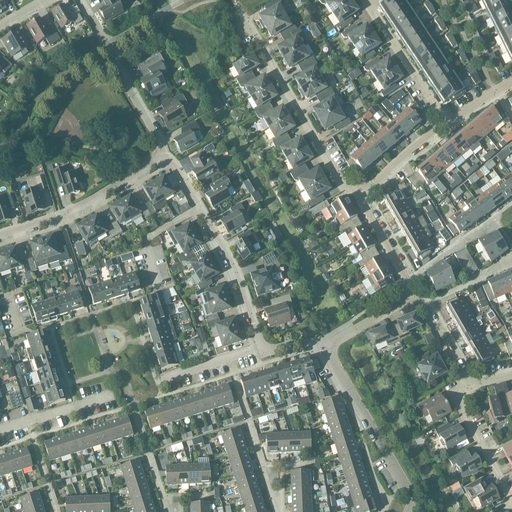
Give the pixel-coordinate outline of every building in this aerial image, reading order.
[(105,7),(99,11),(105,22),(123,12),(121,10),(122,7),(120,3),(117,3),(117,1),(118,0),(105,0),(102,2),(105,7)] [(260,16),(260,19),(265,28),(284,16),(279,6),(280,5),(281,2),(279,0),(276,0),(266,6),(269,11),(260,16)] [(332,14),(351,2),(349,0),(321,0),(319,1),(321,5),(324,5),(326,4),(332,14)] [(388,0),(378,7),(378,8),(380,7),(385,15),(405,1),(403,0),(388,0)] [(487,9),(505,0),(484,0),(483,1),(487,9)] [(491,18),(511,7),(511,6),(508,0),(505,0),(487,9),(491,18)] [(390,23),(410,9),(405,1),(385,15),(390,23)] [(427,10),(432,6),(428,1),(424,4),(427,10)] [(351,2),(332,14),(339,24),(338,25),(337,28),(339,31),(351,23),(348,18),(356,13),(357,10),(351,2)] [(64,5),(52,12),(61,29),(64,27),(67,28),(70,26),(71,23),(79,19),(73,8),(68,11),(64,5)] [(511,7),(491,18),(495,27),(511,18),(511,7)] [(396,31),(416,17),(410,9),(390,23),(396,31)] [(290,27),(284,16),(265,28),(270,37),(272,37),(281,32),(284,37),(297,30),(295,27),(292,26),(290,27)] [(401,39),(421,25),(416,17),(396,31),(401,39)] [(438,26),(443,22),(438,17),(434,20),(438,26)] [(500,35),(511,29),(511,18),(495,27),(500,35)] [(40,19),(27,26),(37,44),(46,39),(50,46),(60,40),(53,27),(47,31),(40,19)] [(479,24),(473,27),(477,32),(482,30),(479,24)] [(406,47),(426,33),(421,25),(401,39),(406,47)] [(355,47),(373,35),(367,26),(365,26),(357,32),(353,27),(341,35),(343,38),(347,39),(348,38),(355,47)] [(511,29),(500,35),(504,44),(511,40),(511,29)] [(283,59),(302,47),(296,37),(298,36),(299,33),(297,30),(284,37),(287,42),(278,47),(278,50),(283,59)] [(412,55),(432,41),(426,33),(406,47),(412,55)] [(14,34),(2,41),(12,57),(22,52),(24,56),(31,52),(21,35),(16,38),(14,34)] [(449,42),(454,39),(449,34),(445,36),(449,42)] [(373,35),(355,47),(361,57),(360,58),(359,61),(361,65),(373,56),(370,52),(379,46),(379,44),(373,35)] [(417,63),(437,50),(432,41),(412,55),(417,63)] [(487,42),(482,44),(486,50),(490,47),(487,42)] [(302,68),(315,61),(313,58),(310,57),(308,58),(302,47),(283,59),(288,68),(290,68),(299,63),(302,68)] [(437,50),(417,63),(422,71),(442,58),(437,50)] [(459,58),(464,55),(460,50),(456,52),(459,58)] [(159,54),(138,66),(142,73),(143,73),(146,77),(139,81),(148,95),(150,93),(152,98),(167,89),(167,88),(160,77),(164,75),(163,74),(166,72),(163,68),(166,66),(159,54)] [(237,81),(238,84),(251,77),(248,72),(257,67),(258,65),(255,61),(257,60),(253,54),(247,57),(248,58),(233,66),(239,77),(237,78),(237,81)] [(0,70),(5,74),(12,66),(3,58),(0,61),(0,70)] [(428,79),(448,66),(442,58),(422,71),(428,79)] [(497,58),(496,59),(490,61),(497,70),(498,73),(503,70),(497,58)] [(377,81),(395,68),(390,60),(387,59),(379,65),(376,60),(363,68),(366,71),(369,72),(370,71),(377,81)] [(122,72),(135,66),(132,60),(119,66),(122,72)] [(315,61),(302,68),(305,73),(296,78),(296,81),(301,90),(320,78),(314,68),(316,67),(317,64),(315,61)] [(433,87),(453,73),(448,66),(428,79),(433,87)] [(470,74),(475,71),(470,66),(466,68),(470,74)] [(395,68),(377,81),(383,90),(382,91),(381,95),(383,98),(396,90),(392,85),(401,79),(401,77),(395,68)] [(475,71),(470,74),(468,75),(476,86),(481,83),(479,80),(475,71)] [(438,95),(458,81),(453,73),(433,87),(438,95)] [(320,99),(333,92),(324,76),(320,78),(301,90),(306,99),(308,99),(317,94),(320,99)] [(245,88),(251,98),(270,87),(265,78),(263,77),(254,82),(251,77),(238,84),(240,88),(243,89),(245,88)] [(458,81),(438,95),(444,103),(442,104),(443,104),(465,89),(464,90),(458,81)] [(275,96),(270,87),(251,98),(257,108),(255,109),(254,112),(256,115),(269,108),(266,103),(275,98),(275,96)] [(401,91),(396,95),(401,100),(405,96),(401,91)] [(319,121),(338,109),(332,99),(334,98),(335,95),(333,92),(320,99),(323,104),(314,109),(314,112),(319,121)] [(182,94),(168,102),(171,107),(159,114),(167,129),(186,118),(180,108),(187,104),(182,94)] [(386,100),(381,104),(385,109),(391,105),(386,100)] [(400,116),(412,129),(421,122),(420,122),(417,119),(423,114),(416,104),(409,109),(409,108),(400,116)] [(507,124),(509,122),(499,105),(493,109),(491,107),(482,115),(494,129),(502,121),(504,124),(507,124)] [(374,106),(369,111),(373,117),(379,112),(374,106)] [(269,108),(256,115),(258,119),(261,119),(263,119),(269,129),(288,118),(283,109),(281,108),(272,113),(269,108)] [(338,109),(319,121),(324,130),(326,130),(335,125),(338,130),(351,123),(349,120),(346,119),(344,120),(338,109)] [(369,112),(364,116),(368,121),(373,117),(369,112)] [(474,122),(486,136),(494,129),(482,115),(474,122)] [(392,123),(404,136),(412,129),(400,116),(392,123)] [(288,118),(269,129),(275,139),(273,140),(272,143),(274,146),(287,139),(284,134),(293,129),(293,127),(288,118)] [(184,134),(174,140),(181,152),(197,143),(192,135),(200,131),(194,121),(181,129),(184,134)] [(486,136),(474,122),(466,129),(477,143),(486,136)] [(384,130),(396,143),(404,136),(392,123),(384,130)] [(352,126),(344,133),(348,138),(356,131),(352,126)] [(457,136),(469,150),(472,153),(481,146),(477,143),(466,129),(457,136)] [(376,137),(387,150),(396,143),(384,130),(376,137)] [(449,143),(461,156),(469,150),(457,136),(449,143)] [(367,144),(379,157),(387,150),(376,137),(367,144)] [(287,160),(306,149),(301,140),(299,139),(290,144),(287,139),(274,146),(276,150),(279,151),(281,150),(287,160)] [(461,156),(449,143),(441,150),(453,163),(461,156)] [(359,151),(371,164),(379,157),(367,144),(359,151)] [(211,145),(204,149),(207,154),(214,150),(211,145)] [(306,149),(287,160),(293,170),(291,171),(290,174),(292,177),(305,170),(302,165),(311,160),(311,158),(306,149)] [(453,163),(441,150),(433,157),(444,170),(453,163)] [(359,151),(350,158),(351,158),(346,162),(353,173),(359,168),(362,171),(362,172),(371,164),(359,151)] [(201,153),(190,160),(195,169),(192,171),(199,184),(219,173),(211,160),(207,163),(201,153)] [(505,159),(500,153),(496,157),(501,162),(505,159)] [(444,170),(433,157),(424,164),(436,177),(444,170)] [(436,177),(424,164),(415,171),(416,172),(412,176),(420,186),(425,182),(427,184),(427,185),(436,177)] [(53,172),(57,185),(63,183),(67,196),(84,190),(81,182),(78,184),(75,173),(66,176),(65,171),(60,173),(59,170),(53,172)] [(305,191),(324,180),(319,171),(317,170),(308,175),(305,170),(292,177),(294,181),(297,181),(299,181),(305,191)] [(501,181),(511,196),(511,195),(511,177),(510,175),(501,181)] [(154,183),(164,200),(174,194),(164,177),(164,178),(163,176),(156,180),(157,182),(154,183)] [(415,190),(420,186),(412,176),(407,180),(415,190)] [(511,196),(501,181),(498,176),(489,183),(490,183),(503,202),(511,196)] [(23,194),(29,214),(44,210),(38,192),(44,190),(40,177),(27,181),(30,192),(23,194)] [(214,184),(218,189),(206,196),(213,207),(229,198),(225,191),(231,188),(225,178),(214,184)] [(324,180),(305,191),(311,201),(309,202),(308,205),(310,209),(323,201),(320,196),(329,191),(329,189),(324,180)] [(164,200),(154,183),(152,185),(151,183),(144,187),(145,189),(144,189),(154,205),(164,200)] [(481,190),(484,194),(494,208),(503,202),(490,183),(481,190)] [(184,197),(178,186),(173,189),(179,200),(184,197)] [(404,189),(400,191),(399,192),(398,192),(396,190),(389,197),(389,198),(387,199),(386,198),(383,200),(389,210),(405,201),(410,199),(404,189)] [(0,223),(11,220),(7,207),(13,205),(14,209),(9,191),(0,193),(0,223)] [(257,193),(252,196),(256,202),(261,199),(257,193)] [(475,200),(486,215),(494,208),(484,194),(475,200)] [(121,203),(130,219),(132,223),(142,217),(131,197),(130,197),(129,196),(122,200),(123,201),(121,203)] [(331,206),(329,207),(326,201),(308,212),(312,217),(327,209),(332,218),(336,216),(352,207),(346,197),(345,197),(345,198),(331,206)] [(473,197),(464,203),(466,207),(477,221),(486,215),(475,200),(473,197)] [(395,220),(411,211),(405,201),(389,210),(395,220)] [(145,205),(151,216),(156,213),(150,202),(145,205)] [(130,219),(121,203),(118,204),(117,203),(110,206),(111,208),(120,225),(130,219)] [(240,203),(230,209),(233,215),(221,222),(228,233),(244,224),(238,213),(244,210),(240,203)] [(187,204),(179,208),(182,213),(189,209),(187,204)] [(151,216),(145,205),(139,208),(146,219),(151,216)] [(345,231),(356,224),(353,219),(357,217),(352,207),(336,216),(342,226),(338,228),(341,233),(345,231)] [(468,227),(477,221),(466,207),(458,213),(468,227)] [(433,210),(428,213),(431,218),(436,215),(433,210)] [(411,211),(395,220),(400,229),(416,220),(411,211)] [(468,227),(458,213),(449,220),(451,223),(446,226),(454,237),(459,233),(459,234),(468,227)] [(90,221),(87,222),(97,238),(106,233),(97,216),(96,217),(95,215),(89,219),(90,221)] [(421,229),(425,227),(427,226),(421,217),(416,220),(400,229),(406,238),(421,229)] [(97,238),(87,222),(84,224),(84,222),(77,226),(78,227),(77,228),(87,244),(97,238)] [(111,225),(117,236),(123,233),(116,222),(111,225)] [(175,246),(178,244),(195,235),(193,232),(195,231),(191,224),(189,225),(177,232),(174,227),(166,231),(175,246)] [(359,230),(356,224),(345,231),(348,236),(353,246),(369,237),(363,227),(363,228),(359,230)] [(117,236),(111,225),(106,228),(112,239),(117,236)] [(411,248),(427,239),(431,236),(425,227),(421,229),(406,238),(411,248)] [(439,232),(446,242),(451,239),(444,228),(439,232)] [(256,254),(252,248),(259,244),(254,235),(252,236),(249,231),(237,238),(240,243),(235,246),(243,261),(256,254)] [(478,242),(483,253),(501,242),(496,234),(478,242)] [(195,235),(178,244),(184,254),(177,257),(180,263),(191,257),(188,252),(201,245),(200,244),(202,243),(198,236),(196,237),(195,235)] [(52,237),(51,237),(51,236),(44,238),(44,240),(41,241),(49,265),(59,261),(60,263),(62,262),(68,261),(69,260),(65,248),(56,250),(52,237)] [(369,237),(353,246),(359,256),(360,255),(362,261),(373,254),(370,249),(374,247),(375,247),(369,237)] [(433,249),(427,239),(411,248),(417,258),(420,257),(422,260),(431,253),(429,250),(432,249),(433,249)] [(31,272),(37,270),(36,269),(49,265),(41,241),(38,242),(38,240),(30,242),(31,244),(30,244),(35,258),(27,260),(31,272)] [(501,242),(483,253),(490,263),(506,251),(501,242)] [(82,243),(75,245),(78,257),(86,255),(82,243)] [(4,252),(10,271),(21,267),(15,249),(14,247),(7,250),(7,252),(4,252)] [(466,263),(472,259),(466,249),(460,252),(466,263)] [(0,273),(10,271),(4,252),(1,253),(1,252),(0,251),(0,273)] [(263,270),(250,275),(257,298),(281,290),(278,283),(283,280),(281,274),(275,274),(274,270),(280,266),(272,252),(262,258),(267,268),(263,270)] [(461,266),(466,263),(460,252),(454,255),(461,266)] [(132,253),(120,257),(122,264),(134,260),(132,253)] [(191,257),(180,263),(184,268),(187,266),(189,270),(192,268),(195,274),(212,264),(211,262),(212,261),(208,254),(207,255),(206,255),(194,262),(191,257)] [(373,254),(362,261),(358,263),(361,268),(365,266),(371,276),(386,267),(381,257),(380,257),(380,258),(377,260),(373,254)] [(472,259),(466,263),(473,274),(478,270),(472,259)] [(27,260),(21,262),(25,274),(31,272),(27,260)] [(450,272),(442,262),(426,274),(431,283),(450,272)] [(466,263),(461,266),(467,277),(473,274),(466,263)] [(195,274),(201,284),(197,286),(199,290),(204,288),(208,286),(212,285),(210,279),(218,274),(217,274),(219,273),(215,266),(213,267),(212,264),(195,274)] [(175,266),(170,269),(173,275),(179,272),(175,266)] [(386,267),(371,276),(367,278),(376,293),(391,284),(388,279),(391,277),(392,277),(386,267)] [(450,272),(431,283),(436,292),(455,284),(453,279),(450,272)] [(135,273),(123,277),(128,294),(140,290),(135,273)] [(511,291),(511,284),(508,274),(498,279),(505,295),(511,291)] [(117,298),(128,294),(123,277),(111,281),(117,298)] [(505,295),(498,279),(488,283),(488,284),(482,287),(489,302),(505,295)] [(105,301),(117,298),(111,281),(100,284),(105,301)] [(94,305),(105,301),(100,284),(88,288),(94,305)] [(204,288),(199,290),(195,292),(196,296),(200,295),(203,306),(227,299),(226,296),(228,295),(226,288),(224,288),(210,292),(208,286),(204,288)] [(83,297),(80,288),(77,289),(75,288),(73,288),(67,289),(66,291),(65,293),(66,295),(71,312),(83,308),(80,298),(83,297)] [(480,288),(474,290),(479,302),(485,299),(480,288)] [(342,294),(336,297),(340,303),(345,300),(342,294)] [(60,316),(71,312),(66,295),(55,299),(60,316)] [(265,313),(263,315),(264,319),(267,320),(270,328),(279,325),(278,324),(290,320),(287,310),(293,308),(289,295),(274,300),(276,307),(264,311),(265,313)] [(157,296),(140,301),(143,313),(160,308),(157,297),(157,296)] [(467,309),(462,299),(461,300),(459,301),(457,298),(447,303),(448,306),(446,308),(452,318),(467,309)] [(55,299),(43,303),(49,319),(60,316),(55,299)] [(203,306),(201,307),(206,323),(219,319),(217,314),(231,310),(230,309),(232,308),(230,301),(228,301),(227,299),(203,306)] [(485,299),(479,302),(482,309),(488,306),(485,299)] [(37,323),(49,319),(43,303),(31,306),(32,308),(29,309),(32,319),(35,318),(37,323)] [(147,324),(169,317),(169,316),(166,306),(160,308),(143,313),(147,324)] [(467,309),(452,318),(457,328),(473,318),(467,309)] [(492,312),(487,316),(490,321),(496,317),(492,312)] [(398,324),(392,327),(399,342),(411,337),(408,332),(420,326),(415,315),(397,322),(398,324)] [(151,336),(173,329),(170,318),(169,317),(147,324),(151,336)] [(462,337),(478,328),(482,326),(480,322),(476,324),(473,318),(457,328),(462,337)] [(496,318),(488,322),(491,327),(495,325),(499,323),(496,318)] [(221,325),(219,319),(206,323),(208,329),(216,326),(219,337),(238,331),(237,329),(238,328),(236,321),(234,321),(221,325)] [(388,348),(399,342),(392,327),(387,329),(386,328),(374,333),(373,331),(366,335),(369,342),(371,341),(373,347),(385,342),(388,348)] [(478,328),(462,337),(468,346),(484,337),(478,328)] [(154,347),(171,342),(176,340),(177,339),(173,329),(151,336),(154,347)] [(238,334),(238,331),(219,337),(222,347),(215,349),(217,356),(229,352),(228,346),(241,342),(242,341),(240,334),(238,334)] [(43,332),(26,337),(30,349),(47,343),(43,332)] [(498,335),(491,339),(494,344),(501,340),(498,335)] [(489,346),(484,337),(468,346),(473,356),(489,346)] [(175,353),(171,342),(154,347),(158,359),(175,353)] [(30,349),(34,360),(51,355),(47,343),(30,349)] [(494,357),(495,356),(489,346),(473,356),(479,366),(482,364),(481,364),(484,362),(484,363),(494,360),(493,357),(494,356),(494,357)] [(409,349),(404,351),(408,358),(412,356),(409,349)] [(15,354),(11,355),(14,363),(20,361),(17,353),(15,354)] [(178,365),(175,353),(158,359),(162,370),(178,365)] [(433,359),(429,353),(417,360),(421,366),(419,367),(424,375),(422,376),(425,383),(427,381),(428,383),(440,376),(441,378),(448,374),(439,358),(437,359),(436,357),(433,359)] [(54,366),(51,355),(34,360),(37,372),(54,366)] [(298,362),(304,380),(305,384),(317,381),(310,359),(298,362)] [(292,383),(304,380),(298,362),(287,366),(292,383)] [(22,364),(15,367),(18,378),(26,375),(22,364)] [(37,372),(41,383),(58,378),(54,366),(37,372)] [(275,370),(281,387),(282,392),(294,388),(292,383),(287,366),(275,370)] [(275,370),(264,373),(269,391),(281,387),(275,370)] [(264,373),(252,377),(258,394),(269,391),(264,373)] [(25,376),(18,378),(22,389),(28,387),(25,376)] [(246,398),(258,394),(252,377),(241,381),(246,398)] [(61,389),(58,378),(41,383),(45,395),(61,389)] [(228,385),(217,388),(223,407),(233,403),(228,385)] [(28,387),(22,389),(25,399),(31,397),(28,387)] [(212,410),(223,407),(217,388),(207,392),(212,410)] [(65,401),(61,389),(45,395),(48,406),(65,401)] [(321,400),(330,397),(326,390),(322,391),(319,396),(321,400)] [(17,408),(24,406),(20,392),(13,394),(17,408)] [(207,392),(196,395),(202,413),(212,410),(207,392)] [(508,417),(511,415),(511,394),(509,395),(508,393),(502,395),(508,417)] [(196,395),(186,398),(192,417),(202,413),(196,395)] [(440,395),(418,407),(424,418),(429,415),(433,422),(451,412),(446,403),(445,404),(440,395)] [(499,422),(498,419),(508,417),(502,395),(496,396),(496,399),(488,401),(491,412),(487,414),(492,426),(499,422)] [(297,401),(299,407),(311,403),(309,397),(297,401)] [(325,414),(343,408),(340,397),(321,403),(325,414)] [(34,398),(25,401),(29,413),(38,411),(34,398)] [(186,398),(176,401),(181,420),(192,417),(186,398)] [(295,398),(285,401),(287,407),(297,404),(295,398)] [(176,401),(165,405),(171,423),(181,420),(176,401)] [(285,402),(273,406),(275,411),(287,407),(285,402)] [(161,426),(171,423),(165,405),(155,408),(161,426)] [(150,430),(161,426),(155,408),(144,411),(150,430)] [(343,408),(325,414),(328,424),(346,418),(343,408)] [(0,418),(1,421),(15,416),(12,409),(0,413),(0,418)] [(127,417),(117,420),(122,439),(133,435),(127,417)] [(328,424),(331,434),(350,429),(346,418),(328,424)] [(112,442),(122,439),(117,420),(106,424),(112,442)] [(102,445),(112,442),(106,424),(96,427),(102,445)] [(452,430),(448,424),(435,431),(439,438),(440,437),(442,439),(440,440),(439,442),(442,447),(444,447),(445,446),(447,450),(466,439),(458,426),(452,430)] [(96,427),(86,430),(91,448),(102,445),(96,427)] [(221,435),(224,446),(243,440),(239,429),(221,435)] [(334,445),(353,439),(350,429),(331,434),(334,445)] [(86,430),(75,433),(81,452),(91,448),(86,430)] [(71,455),(81,452),(75,433),(65,437),(71,455)] [(289,453),(300,453),(299,433),(288,434),(289,453)] [(311,452),(310,433),(299,433),(300,453),(311,452)] [(267,454),(278,453),(277,434),(266,435),(267,454)] [(278,453),(289,453),(288,434),(277,434),(278,453)] [(60,458),(71,455),(65,437),(55,440),(60,458)] [(334,445),(338,455),(356,449),(353,439),(334,445)] [(60,458),(55,440),(44,443),(50,462),(60,458)] [(224,446),(227,456),(246,450),(243,440),(224,446)] [(171,447),(173,452),(173,453),(183,450),(181,444),(171,447)] [(507,460),(511,457),(511,444),(503,450),(507,457),(506,457),(507,460)] [(32,467),(27,449),(16,452),(22,470),(32,467)] [(338,455),(341,465),(359,460),(356,449),(338,455)] [(227,456),(231,466),(249,461),(246,450),(227,456)] [(12,474),(22,470),(16,452),(6,455),(12,474)] [(466,458),(463,453),(449,461),(453,467),(456,465),(457,467),(457,470),(459,473),(461,474),(463,477),(469,474),(469,475),(477,471),(477,470),(481,467),(474,454),(466,458)] [(6,455),(0,457),(0,472),(1,477),(12,474),(6,455)] [(341,465),(344,476),(363,470),(359,460),(341,465)] [(139,461),(120,467),(124,478),(142,472),(139,461)] [(231,466),(234,477),(252,471),(249,461),(231,466)] [(199,465),(188,466),(189,485),(199,484),(199,465)] [(211,484),(210,465),(199,465),(199,484),(211,484)] [(166,486),(178,485),(177,466),(166,467),(166,486)] [(177,466),(178,485),(189,485),(188,466),(177,466)] [(344,476),(348,486),(366,480),(363,470),(344,476)] [(256,481),(252,471),(234,477),(237,487),(256,481)] [(310,471),(291,472),(291,483),(310,482),(310,471)] [(124,478),(127,488),(145,482),(142,472),(124,478)] [(481,479),(470,486),(465,489),(471,500),(476,498),(482,508),(499,499),(492,485),(486,488),(481,479)] [(348,486),(351,496),(369,490),(366,480),(348,486)] [(237,487),(241,497),(259,491),(256,481),(237,487)] [(127,488),(130,498),(149,492),(145,482),(127,488)] [(291,483),(292,494),(311,493),(310,482),(291,483)] [(372,501),(369,490),(351,496),(354,507),(372,501)] [(241,497),(244,508),(262,502),(259,491),(241,497)] [(130,498),(134,509),(152,503),(149,492),(130,498)] [(20,499),(23,509),(42,504),(38,493),(20,499)] [(292,494),(292,505),(311,504),(311,493),(292,494)] [(87,511),(98,511),(98,497),(87,498),(87,511)] [(110,511),(109,497),(98,497),(98,511),(110,511)] [(65,498),(65,511),(77,511),(77,498),(65,498)] [(77,498),(77,511),(87,511),(87,498),(77,498)] [(372,501),(354,507),(355,511),(374,511),(376,511),(372,501)] [(244,508),(245,511),(265,511),(262,502),(244,508)] [(134,509),(134,511),(154,511),(152,503),(134,509)] [(190,504),(190,511),(209,511),(209,503),(190,504)]
